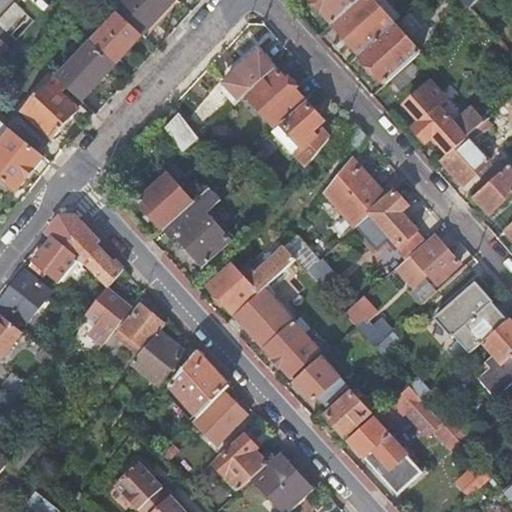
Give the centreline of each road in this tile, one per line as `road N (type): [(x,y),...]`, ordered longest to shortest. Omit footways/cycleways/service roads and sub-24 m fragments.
road 1 (residential): [(72,181),(371,511)]
road 2 (residential): [(265,0),(511,276)]
road 3 (residential): [(241,0),(72,181)]
